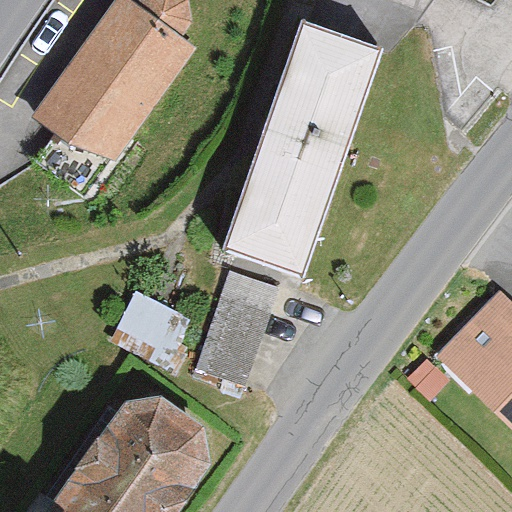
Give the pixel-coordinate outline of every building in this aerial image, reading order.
[(115,0),(33,119),(119,158),(194,50),(178,38),(188,23),(186,2),(183,0),(142,0),(136,9),(123,0),(115,0)] [(306,28),(228,246),(300,272),(377,54),(306,28)] [(245,383),(276,287),(229,272),(198,369),(245,383)] [(120,321),(180,350),(197,315),(138,286),(120,321)] [(511,308),(504,300),(437,366),(511,440),(511,308)] [(172,511),(203,468),(202,427),(156,396),(121,403),(44,511),(172,511)]
